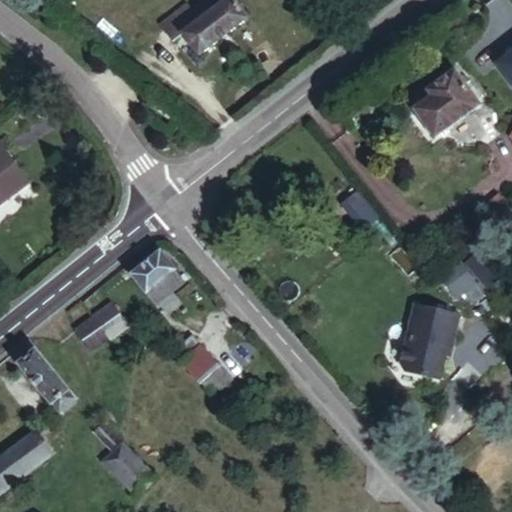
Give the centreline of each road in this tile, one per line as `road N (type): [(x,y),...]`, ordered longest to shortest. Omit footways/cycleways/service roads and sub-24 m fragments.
road 1 (tertiary): [(441,511),(358,429),(165,204)]
road 2 (tertiary): [(165,204),(423,0)]
road 3 (residential): [(165,204),(82,92),(0,21)]
road 4 (residential): [(0,343),(165,204)]
